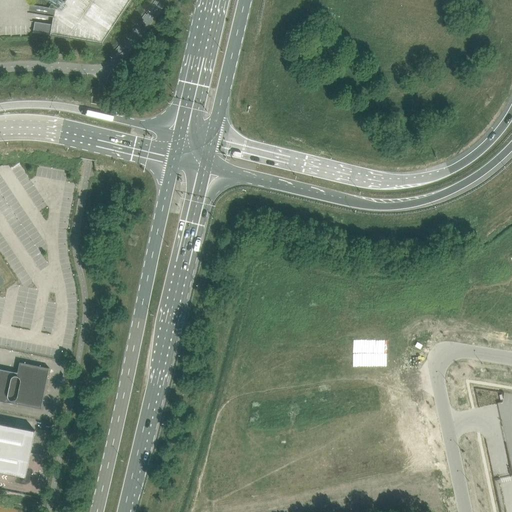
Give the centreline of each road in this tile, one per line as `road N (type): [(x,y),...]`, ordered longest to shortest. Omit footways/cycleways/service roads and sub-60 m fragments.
road 1 (secondary): [(173,161),(96,511)]
road 2 (secondary): [(124,511),(204,169)]
road 3 (motorway): [(511,113),(474,155),(412,181),(374,180),(212,142)]
road 4 (motorway): [(204,169),(396,206),(459,187),(511,147)]
road 5 (unclassified): [(511,358),(456,351),(437,371),(465,511)]
road 6 (unclassified): [(0,67),(103,68),(161,0)]
road 7 (unclassified): [(180,133),(58,106),(0,107)]
road 8 (unclassified): [(0,130),(74,137),(173,161)]
road 9 (secondary): [(212,142),(246,0)]
road 10 (secondary): [(212,0),(180,133)]
